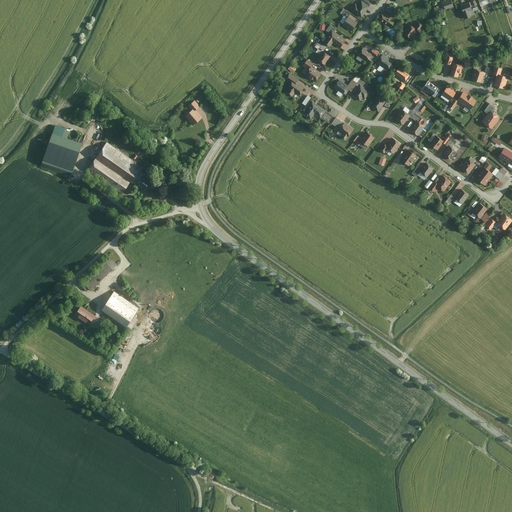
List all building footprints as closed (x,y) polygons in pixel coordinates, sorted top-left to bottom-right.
[(361,18),(369,6),(360,0),(359,0),(357,4),(353,2),(348,9),(361,18)] [(453,7),(450,0),(441,3),(444,11),(449,9),(453,7)] [(468,2),(458,5),(463,19),(470,17),(467,11),(471,9),(468,2)] [(391,15),(383,10),(376,22),(389,29),(394,20),(389,18),(391,15)] [(350,31),(356,24),(348,17),(342,25),(350,31)] [(425,27),(417,22),(413,29),(416,31),(421,34),(425,27)] [(336,29),(330,24),(325,30),(330,33),(331,31),(333,33),(336,29)] [(413,29),(407,25),(401,34),(410,40),(416,31),(413,29)] [(340,48),(345,41),(333,33),(331,31),(330,33),(323,44),(330,48),(333,43),(340,48)] [(370,53),(363,48),(357,55),(365,62),(370,56),(371,55),(370,53)] [(379,52),(374,48),(370,53),(371,55),(370,56),(374,59),(379,52)] [(324,66),(330,58),(321,52),(316,60),(324,66)] [(392,62),(382,55),(376,64),(383,69),(386,71),(388,69),(392,62)] [(453,57),(446,56),(444,64),(451,65),(452,62),(453,57)] [(311,65),(307,61),(303,66),(308,70),(310,67),(311,65)] [(462,65),(452,62),(451,65),(449,75),(458,77),(458,73),(460,73),(462,65)] [(502,68),(494,66),(491,76),(497,77),(498,75),(500,76),(502,68)] [(304,75),(314,83),(320,74),(310,67),(308,70),(304,75)] [(403,71),(398,68),(393,74),(404,82),(410,74),(405,70),(403,71)] [(383,69),(380,73),(385,78),(391,71),(388,69),(386,71),(383,69)] [(472,80),(481,82),(482,76),(485,76),(486,73),(475,70),(472,80)] [(289,74),(284,81),(289,85),(290,83),(294,86),(296,84),(299,81),(289,74)] [(505,90),(508,78),(500,76),(498,75),(497,77),(494,87),(505,90)] [(348,85),(338,78),(332,87),(342,94),(345,88),(348,85)] [(345,88),(350,92),(355,85),(358,80),(355,78),(353,82),(351,80),(348,85),(345,88)] [(405,86),(399,82),(396,87),(402,91),(405,86)] [(298,96),(303,89),(296,84),(294,86),(290,83),(289,85),(284,92),(292,97),(294,93),(298,96)] [(358,86),(351,96),(359,101),(362,97),(365,99),(370,92),(363,86),(360,84),(358,86)] [(454,94),(446,88),(440,96),(448,102),(453,95),(454,94)] [(476,101),(463,91),(456,101),(468,110),(476,101)] [(310,98),(307,95),(301,103),(305,106),(310,98)] [(385,101),(377,96),(369,106),(378,112),(385,101)] [(199,106),(194,100),(187,106),(190,110),(192,108),(194,110),(199,106)] [(457,103),(454,101),(451,104),(448,109),(452,111),(457,103)] [(326,111),(311,102),(303,115),(310,119),(313,115),(321,119),(326,111)] [(192,125),(200,117),(194,110),(192,108),(190,110),(183,116),(192,125)] [(407,114),(401,109),(394,119),(403,125),(408,118),(409,116),(407,114)] [(415,113),(409,110),(407,114),(409,116),(408,118),(411,120),(411,118),(415,113)] [(501,117),(491,110),(482,122),(493,130),(501,117)] [(327,123),(332,116),(326,111),(321,119),(327,123)] [(417,122),(420,117),(415,113),(411,118),(415,121),(417,122)] [(341,122),(335,118),(331,124),(337,128),(341,122)] [(417,122),(415,121),(408,129),(417,137),(428,123),(424,119),(420,125),(417,122)] [(346,140),(354,129),(343,122),(337,130),(342,133),(340,136),(346,140)] [(72,176),(82,143),(51,133),(41,166),(72,176)] [(367,147),(374,138),(368,133),(362,139),(361,142),(367,147)] [(362,139),(357,136),(354,141),(359,145),(361,142),(362,139)] [(442,141),(434,136),(428,145),(436,150),(442,141)] [(400,143),(393,137),(386,146),(384,148),(387,150),(392,154),(400,143)] [(450,148),(455,141),(449,137),(444,144),(448,147),(450,148)] [(142,166),(107,140),(86,169),(121,194),(130,182),(137,173),(142,166)] [(386,146),(382,143),(378,149),(384,153),(387,150),(384,148),(386,146)] [(450,148),(448,147),(442,154),(452,161),(457,153),(450,148)] [(415,156),(407,150),(400,160),(408,166),(415,156)] [(476,165),(468,158),(460,168),(468,174),(476,165)] [(491,166),(486,162),(475,179),(485,186),(493,174),(488,171),(491,166)] [(433,168),(426,163),(420,172),(427,177),(433,168)] [(420,169),(416,166),(411,175),(415,177),(420,169)] [(505,172),(500,168),(495,176),(499,179),(505,172)] [(142,190),(148,181),(137,173),(130,182),(142,190)] [(451,182),(442,176),(435,186),(437,188),(444,192),(451,182)] [(496,178),(493,182),(500,187),(503,183),(496,178)] [(427,188),(432,182),(429,179),(424,186),(427,188)] [(435,186),(433,184),(429,189),(433,193),(437,188),(435,186)] [(468,195),(461,190),(455,198),(454,200),(460,205),(468,195)] [(455,198),(451,195),(445,202),(449,205),(454,200),(455,198)] [(488,209),(479,202),(472,210),(470,212),(475,216),(479,219),(488,209)] [(511,220),(504,215),(497,224),(495,222),(490,230),(492,232),(494,230),(497,233),(501,227),(504,229),(511,220)] [(490,230),(495,222),(489,218),(483,226),(490,230)] [(90,292),(115,265),(107,257),(82,284),(90,292)] [(136,308),(113,290),(98,309),(128,331),(136,320),(131,315),(136,308)] [(95,316),(80,306),(75,314),(89,324),(95,316)]
